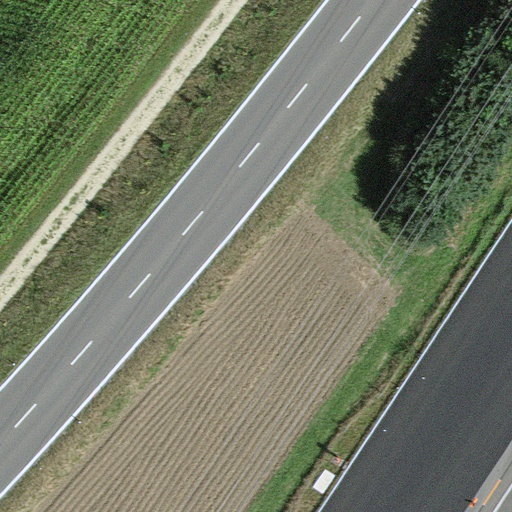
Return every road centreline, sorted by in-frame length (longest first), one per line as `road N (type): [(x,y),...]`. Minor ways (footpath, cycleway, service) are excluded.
road 1 (primary): [(0,443),(373,0)]
road 2 (track): [(234,0),(0,294)]
road 3 (motorway): [(511,358),(410,511)]
